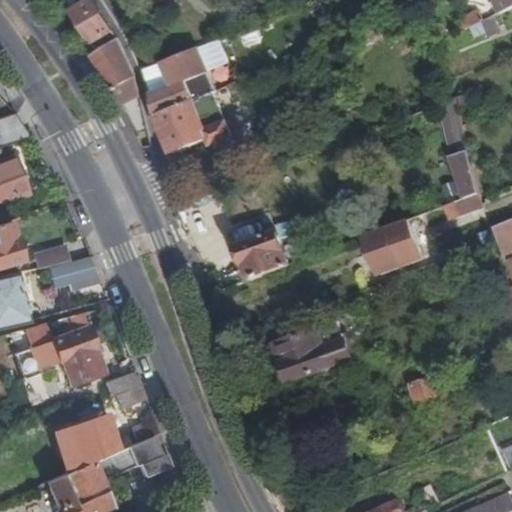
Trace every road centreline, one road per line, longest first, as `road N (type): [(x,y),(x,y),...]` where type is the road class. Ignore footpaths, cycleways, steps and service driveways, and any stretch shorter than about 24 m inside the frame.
road 1 (primary): [(267,511),(135,187)]
road 2 (primary): [(98,202),(233,511)]
road 3 (primary): [(135,187),(103,124),(16,0)]
road 4 (residential): [(135,187),(151,177),(157,157),(142,74),(98,0)]
road 5 (primary): [(0,33),(98,202)]
